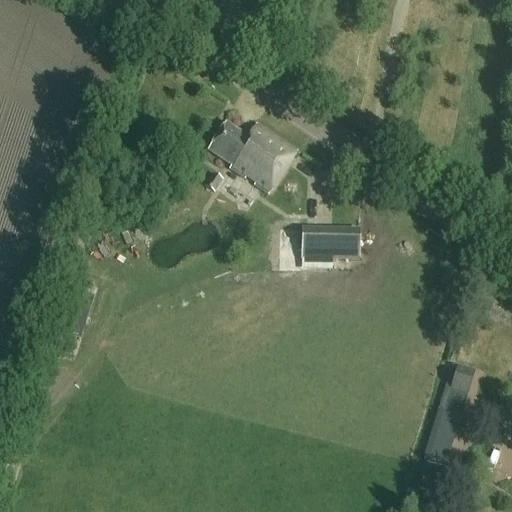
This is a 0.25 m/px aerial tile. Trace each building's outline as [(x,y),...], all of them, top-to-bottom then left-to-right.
[(229,174),(268,200),(297,157),(256,130),(247,143),(225,129),(208,156),(231,171),(229,174)] [(214,194),(223,182),(213,175),(204,187),(214,194)] [(333,259),(358,260),(359,238),(301,237),(300,264),(333,265),(333,259)] [(451,367),(438,413),(460,420),(474,374),(451,367)] [(426,466),(418,492),(436,497),(444,471),(426,466)]
